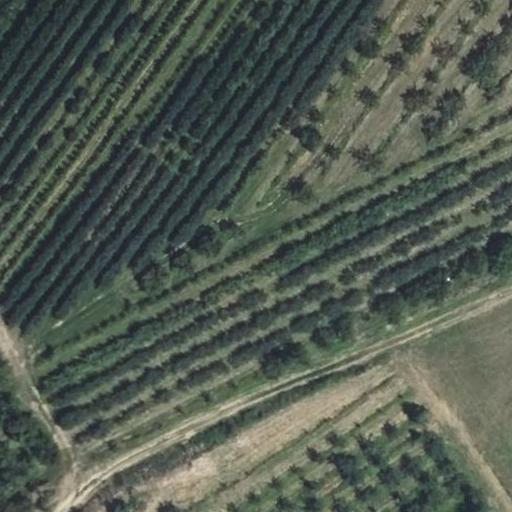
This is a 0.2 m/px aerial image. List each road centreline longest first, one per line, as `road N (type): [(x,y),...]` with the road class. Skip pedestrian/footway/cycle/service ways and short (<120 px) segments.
road 1 (track): [(62,511),(88,485),(152,450),(511,286)]
road 2 (track): [(0,336),(88,485)]
